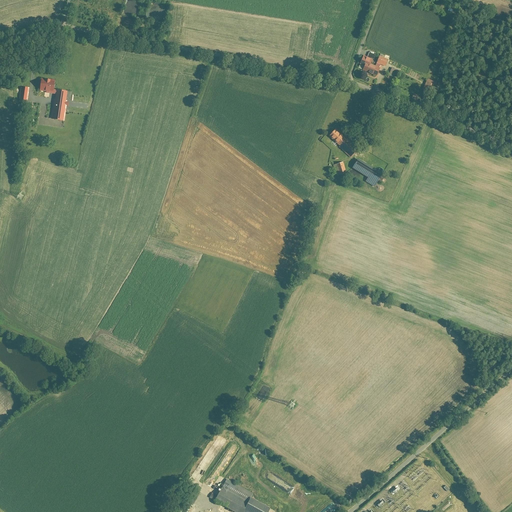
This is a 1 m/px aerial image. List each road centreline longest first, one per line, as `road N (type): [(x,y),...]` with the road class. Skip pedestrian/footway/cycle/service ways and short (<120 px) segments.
road 1 (residential): [(68,20),(348,82)]
road 2 (residential): [(349,511),(511,368)]
road 3 (residential): [(348,82),(511,146)]
